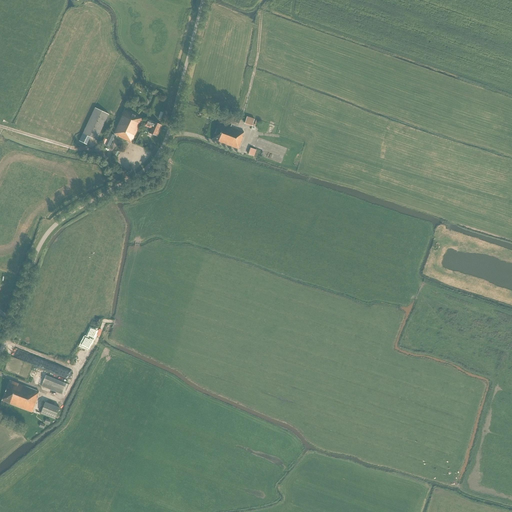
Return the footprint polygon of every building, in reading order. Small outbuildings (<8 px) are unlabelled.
[(83,134),(85,135),(84,137),(82,140),(87,143),(90,137),(96,140),(109,114),(95,108),(83,134)] [(131,143),(143,119),(125,110),(114,133),(119,136),(118,136),(131,143)] [(252,126),(254,119),(247,116),(245,123),(252,126)] [(242,137),(244,132),(237,129),(240,121),(230,117),(227,122),(232,124),(230,127),(218,122),(212,139),(217,141),(217,140),(218,141),(218,142),(238,149),(243,137),(242,137)] [(154,122),(147,119),(144,126),(151,129),(149,133),(156,136),(161,125),(154,122)] [(109,147),(115,135),(110,133),(105,144),(109,147)] [(249,147),(248,151),(247,154),(254,156),(256,150),(249,147)] [(46,375),(43,382),(41,386),(62,395),(64,391),(66,384),(46,375)] [(37,397),(39,392),(10,380),(2,401),(32,412),(38,397),(37,397)] [(60,407),(45,402),(41,414),(55,419),(60,407)]
